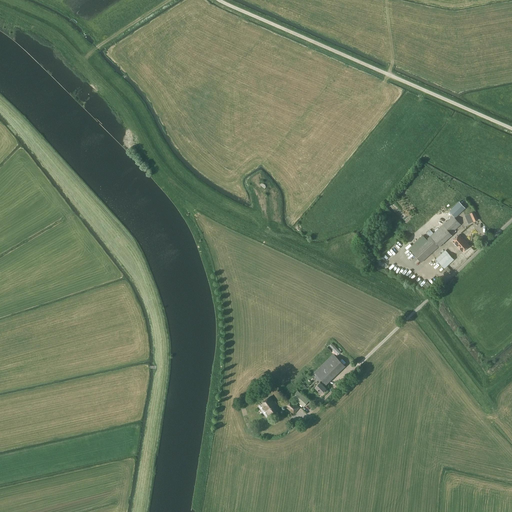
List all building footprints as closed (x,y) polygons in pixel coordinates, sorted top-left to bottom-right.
[(464,208),(460,203),(459,203),(450,211),(451,212),(455,216),(464,208)] [(467,225),(472,222),(478,220),(474,211),(463,216),(467,225)] [(451,233),(461,224),(453,216),(413,253),(422,262),(452,234),(451,233)] [(460,234),(453,241),(462,251),(469,245),(460,234)] [(454,260),(448,253),(445,250),(436,259),(438,262),(439,262),(445,268),(454,260)] [(433,287),(428,282),(423,286),(428,291),(433,287)] [(341,352),(338,350),(332,343),(329,345),(338,355),(341,352)] [(333,354),(315,372),(326,384),(345,366),(333,354)] [(320,382),(315,387),(321,393),(326,388),(320,382)] [(302,404),(304,402),(307,398),(298,390),(293,396),(302,404)] [(280,408),(271,396),(258,405),(267,417),(274,413),(275,412),(276,411),(280,408)] [(294,412),(298,408),(299,407),(290,399),(285,404),(294,412)]
